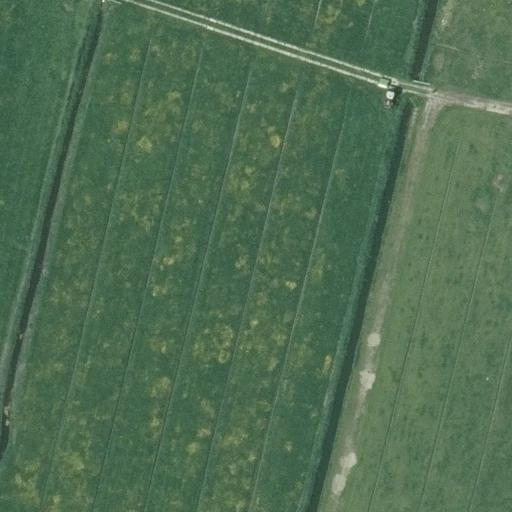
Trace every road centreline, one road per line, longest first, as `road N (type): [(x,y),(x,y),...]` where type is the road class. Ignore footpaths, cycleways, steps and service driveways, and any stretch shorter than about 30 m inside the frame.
road 1 (track): [(511,109),(441,96),(425,115),(329,511)]
road 2 (track): [(441,96),(134,0)]
